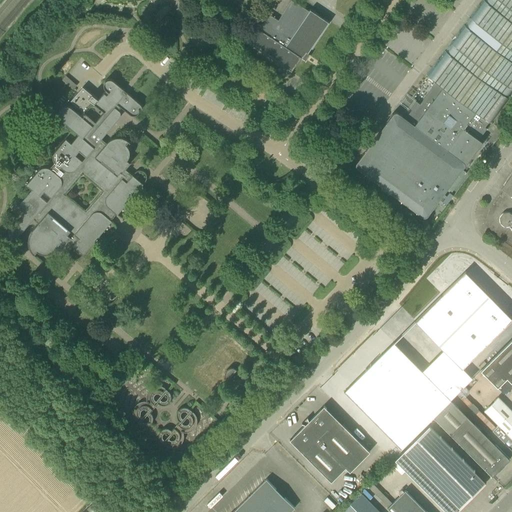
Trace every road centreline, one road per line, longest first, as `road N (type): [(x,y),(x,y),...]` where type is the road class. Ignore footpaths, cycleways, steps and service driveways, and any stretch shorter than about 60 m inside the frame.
road 1 (unclassified): [(174,511),(385,303),(451,225)]
road 2 (track): [(0,307),(179,506)]
road 3 (unclassified): [(393,0),(294,132)]
